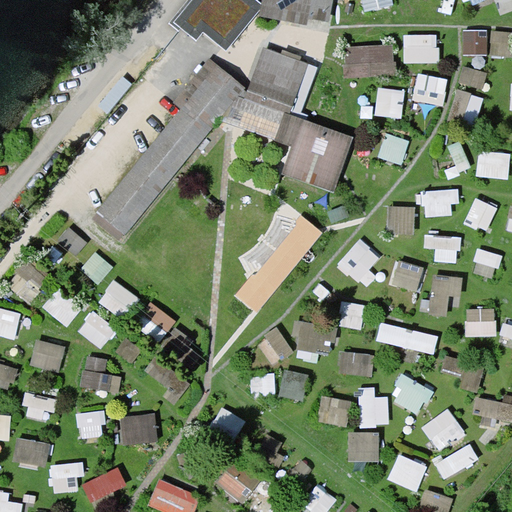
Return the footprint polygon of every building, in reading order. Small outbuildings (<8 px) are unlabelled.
[(225,45),(257,7),(248,0),(197,0),(179,22),(195,35),(202,26),(225,45)] [(327,0),(265,0),(264,7),(289,12),(288,17),(297,19),(298,14),(324,19),(327,0)] [(511,0),(501,0),(504,10),(511,7),(511,0)] [(468,49),(491,50),(492,25),(469,25),(468,49)] [(408,57),(442,58),(442,30),(408,29),(408,57)] [(391,46),(346,48),(346,63),(391,61),(391,46)] [(241,90),(219,116),(294,143),(285,171),(332,188),(348,141),(285,118),(304,64),(265,50),(248,96),(241,90)] [(464,78),(487,83),(491,67),(468,62),(464,78)] [(219,116),(241,90),(208,63),(175,103),(183,109),(99,212),(124,233),(219,116)] [(421,69),(417,97),(448,101),(452,73),(421,69)] [(407,113),(409,85),(383,83),(381,112),(407,113)] [(479,119),(488,93),(463,84),(453,110),(479,119)] [(384,153),(408,159),(414,136),(390,129),(384,153)] [(511,150),(483,149),(482,171),(511,173),(511,150)] [(460,184),(428,187),(430,212),(462,210),(460,184)] [(479,195),(472,218),(493,224),(499,201),(479,195)] [(394,201),(393,229),(420,229),(420,202),(394,201)] [(301,221),(241,295),(255,307),(316,233),(301,221)] [(434,256),(463,257),(464,232),(435,230),(434,256)] [(367,279),(389,254),(366,233),(344,258),(367,279)] [(100,247),(86,264),(104,278),(117,261),(100,247)] [(33,255),(10,280),(31,298),(53,274),(33,255)] [(403,255),(396,278),(423,287),(430,264),(403,255)] [(452,311),(452,300),(465,301),(466,271),(438,270),(436,310),(452,311)] [(116,276),(104,297),(132,312),(144,291),(116,276)] [(57,286),(47,307),(75,321),(85,300),(57,286)] [(151,298),(139,323),(169,336),(180,312),(151,298)] [(0,301),(0,328),(19,335),(27,310),(0,301)] [(500,331),(500,304),(472,303),(471,331),(500,331)] [(107,344),(121,326),(97,307),(83,326),(107,344)] [(302,316),(299,344),(336,349),(340,320),(302,316)] [(386,316),(381,335),(438,350),(443,332),(386,316)] [(282,351),(294,342),(280,324),(269,332),(282,351)] [(35,360),(63,368),(70,342),(42,335),(35,360)] [(344,369),(375,371),(376,348),(346,346),(344,369)] [(184,389),(192,379),(160,356),(153,366),(184,389)] [(107,390),(109,376),(103,375),(105,360),(88,357),(82,385),(107,390)] [(286,393),(310,394),(311,368),(287,367),(286,393)] [(408,368),(395,395),(424,409),(437,382),(408,368)] [(365,421),(392,420),(391,386),(364,387),(365,421)] [(511,416),(511,399),(482,390),(477,406),(511,416)] [(324,416),(347,419),(350,395),(327,392),(324,416)] [(225,403),(217,421),(241,432),(250,414),(225,403)] [(427,422),(444,446),(470,428),(453,404),(427,422)] [(83,407),(85,433),(110,431),(109,406),(83,407)] [(125,411),(129,439),(163,435),(160,407),(125,411)] [(0,408),(0,433),(13,435),(16,410),(0,408)] [(353,428),(354,456),(384,455),(383,427),(353,428)] [(19,457),(51,460),(53,436),(21,433),(19,457)] [(475,439),(440,458),(449,474),(484,456),(475,439)] [(402,449),(393,475),(422,485),(431,460),(402,449)] [(83,458),(56,459),(57,486),(84,485),(83,458)] [(221,478),(248,498),(263,479),(236,458),(221,478)] [(94,496),(131,484),(125,464),(87,476),(94,496)] [(153,499),(180,511),(188,511),(200,489),(166,472),(153,499)] [(323,480),(308,500),(324,511),(327,511),(342,494),(323,480)] [(432,485),(425,507),(440,511),(450,511),(457,493),(432,485)] [(14,511),(25,511),(28,491),(0,488),(0,511),(7,511),(14,511)]
